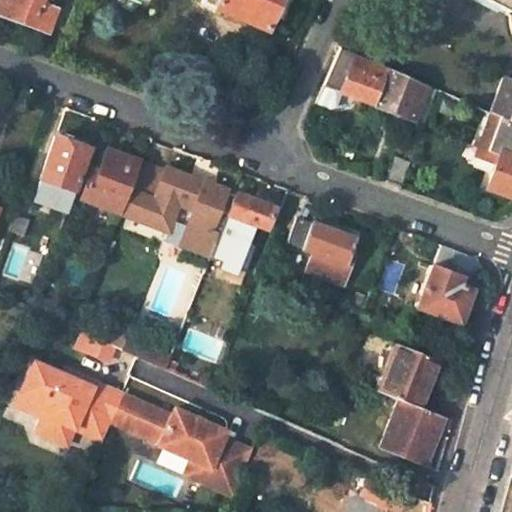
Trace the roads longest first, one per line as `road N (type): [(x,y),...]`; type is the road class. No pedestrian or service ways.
road 1 (unclassified): [(0,60),(261,157)]
road 2 (unclassified): [(261,157),(511,246)]
road 3 (unclassified): [(511,336),(463,511)]
road 4 (unclassified): [(335,0),(261,157)]
